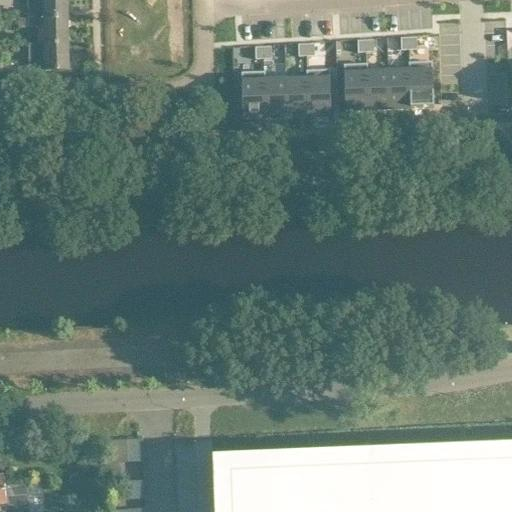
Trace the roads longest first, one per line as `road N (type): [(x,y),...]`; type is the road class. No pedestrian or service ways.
road 1 (unclassified): [(0,407),(511,371)]
road 2 (residential): [(0,94),(193,89),(208,64),(209,6)]
